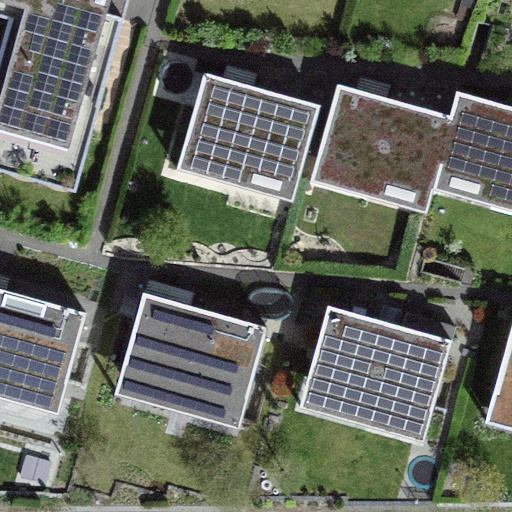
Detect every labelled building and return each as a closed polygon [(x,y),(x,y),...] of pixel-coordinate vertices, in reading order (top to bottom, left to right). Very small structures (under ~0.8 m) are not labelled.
[(13,0),(0,46),(0,142),(65,161),(78,115),(96,120),(124,20),(107,15),(110,0),(13,0)] [(241,162),(300,179),(321,107),(206,73),(178,169),(234,186),(241,162)] [(439,166),(452,118),(338,86),(318,159),(432,190),(439,166)] [(452,118),(439,166),(511,185),(511,108),(459,94),(452,118)] [(7,399),(61,414),(88,314),(0,289),(0,378),(12,381),(7,399)] [(188,415),(238,429),(267,328),(144,293),(121,375),(193,395),(188,415)] [(365,426),(424,443),(452,340),(328,306),(307,378),(374,396),(365,426)] [(511,332),(495,394),(511,398),(511,332)]
